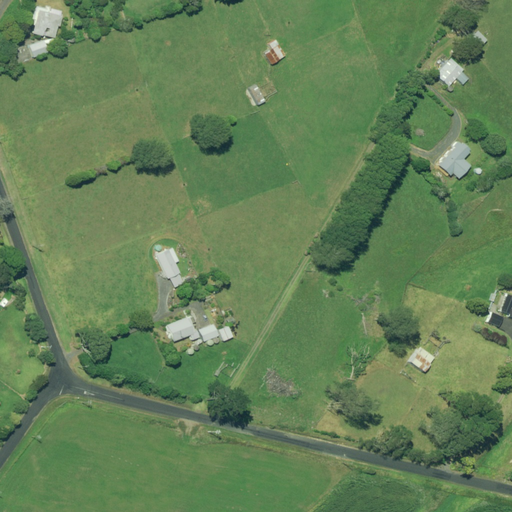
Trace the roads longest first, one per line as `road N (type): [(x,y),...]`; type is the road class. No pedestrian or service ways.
road 1 (unclassified): [(52,381),(511,489)]
road 2 (unclassified): [(52,381),(52,344),(0,195)]
